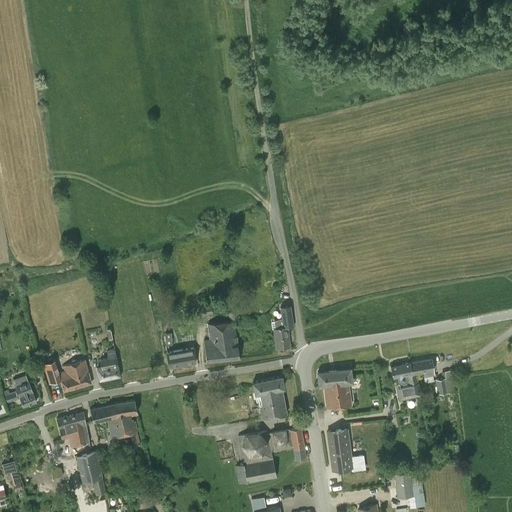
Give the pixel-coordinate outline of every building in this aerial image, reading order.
[(274,320),(275,328),(273,328),(276,349),(290,347),(287,327),(285,319),(293,317),(291,301),(279,303),(282,319),(274,320)] [(212,314),(211,304),(198,306),(199,315),(212,314)] [(227,309),(229,321),(239,319),(238,307),(227,309)] [(234,321),(229,321),(207,324),(209,340),(204,340),(207,362),(239,358),(234,321)] [(179,350),(166,352),(169,368),(186,365),(195,363),(193,347),(179,350)] [(114,349),(106,351),(107,358),(99,359),(101,367),(97,368),(100,382),(120,377),(114,349)] [(431,358),(410,362),(412,372),(415,371),(422,370),(425,383),(434,381),(432,374),(434,374),(431,358)] [(33,382),(43,380),(38,359),(28,361),(33,382)] [(75,359),(74,359),(73,359),(72,360),(71,361),(71,362),(71,363),(63,366),(64,371),(59,373),(54,360),(43,363),(49,384),(61,381),(64,391),(91,383),(88,372),(87,370),(85,359),(77,361),(76,360),(75,359)] [(410,362),(390,366),(392,376),(395,376),(397,387),(396,387),(398,400),(420,395),(420,393),(415,371),(412,372),(410,362)] [(348,382),(352,381),(350,367),(317,372),(319,386),(324,385),(326,408),(351,405),(348,382)] [(32,392),(28,381),(26,375),(14,379),(16,385),(15,385),(19,396),(19,397),(23,407),(36,402),(32,392)] [(262,418),(286,414),(282,387),(284,387),(281,375),(252,381),(254,392),(255,393),(257,392),(258,398),(259,403),(262,418)] [(445,377),(434,379),(437,394),(446,392),(446,393),(454,392),(452,376),(445,377)] [(8,389),(3,391),(7,402),(18,398),(15,391),(10,393),(8,389)] [(129,412),(131,412),(131,413),(137,412),(134,398),(116,401),(103,405),(90,409),(93,421),(98,420),(99,423),(104,422),(104,419),(106,418),(111,438),(130,433),(134,446),(140,444),(137,431),(135,421),(133,421),(133,419),(130,419),(129,412)] [(69,436),(71,446),(89,441),(87,431),(86,425),(83,412),(56,419),(61,437),(69,436)] [(306,457),(305,446),(301,427),(289,429),(286,430),(286,428),(270,431),(270,433),(267,433),(267,430),(259,431),(258,430),(244,432),(243,434),(237,436),(242,464),(234,465),(238,483),(247,481),(247,483),(276,477),(273,459),(272,459),(271,452),(293,448),(294,459),(306,457)] [(351,457),(347,429),(326,431),(332,470),(351,467),(352,470),(365,469),(363,455),(351,457)] [(396,448),(389,449),(390,459),(398,457),(396,448)] [(106,492),(102,476),(96,450),(76,456),(82,482),(92,479),(95,495),(106,492)] [(14,460),(5,463),(6,466),(3,467),(4,474),(9,473),(13,485),(14,491),(22,490),(20,482),(17,472),(14,460)] [(396,497),(408,496),(410,507),(425,505),(420,470),(410,471),(393,473),(396,497)] [(251,499),(252,511),(310,511),(310,510),(301,511),(280,511),(279,506),(266,508),(264,496),(251,499)]
